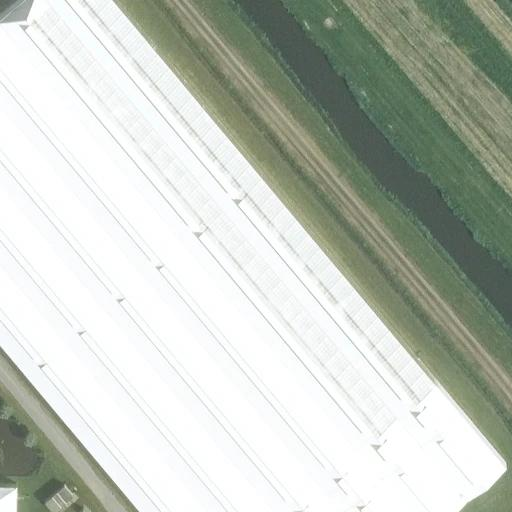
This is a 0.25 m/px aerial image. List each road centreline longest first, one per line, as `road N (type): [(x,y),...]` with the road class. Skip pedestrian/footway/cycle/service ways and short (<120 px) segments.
road 1 (track): [(511,402),(174,0)]
road 2 (track): [(0,372),(118,511)]
